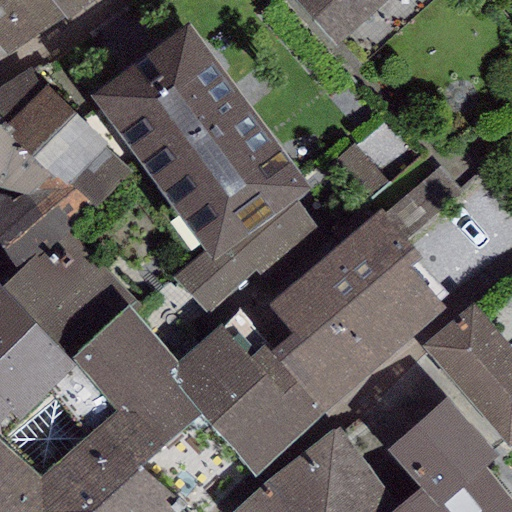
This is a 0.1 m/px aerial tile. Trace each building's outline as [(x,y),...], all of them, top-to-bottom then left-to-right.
[(60,15),(49,0),(0,0),(0,51),(4,57),(60,15)] [(49,0),(60,15),(65,21),(93,0),(49,0)] [(297,0),(336,43),(383,0),(297,0)] [(183,14),(87,85),(207,246),(213,254),(295,193),(309,182),(183,14)] [(29,65),(0,84),(0,114),(15,126),(9,132),(30,150),(75,110),(29,65)] [(108,141),(75,110),(30,150),(0,174),(0,245),(17,269),(68,228),(73,225),(131,171),(102,147),(108,141)] [(0,114),(0,174),(30,150),(9,132),(15,126),(0,114)] [(355,211),(387,184),(354,143),(321,170),(355,211)] [(439,166),(384,213),(407,239),(462,193),(439,166)] [(207,246),(173,274),(204,310),(251,269),(274,299),(331,251),(295,193),(213,254),(207,246)] [(274,299),(267,305),(290,332),(271,348),(324,412),(447,309),(410,265),(421,256),(407,239),(384,213),(381,209),(331,251),(274,299)] [(128,299),(68,228),(17,269),(1,286),(68,359),(128,299)] [(0,284),(0,398),(11,411),(18,419),(75,367),(68,359),(1,286),(0,284)] [(178,364),(128,299),(68,359),(75,367),(18,419),(11,411),(0,421),(0,511),(187,511),(142,465),(202,416),(165,376),(178,364)] [(511,349),(473,303),(421,346),(508,448),(511,444),(511,349)] [(271,348),(237,315),(222,328),(220,325),(178,364),(165,376),(202,416),(256,475),(324,412),(271,348)] [(0,421),(11,411),(0,398),(0,421)] [(367,466),(334,427),(234,511),(511,511),(511,506),(480,470),(494,458),(444,401),(367,466)]
